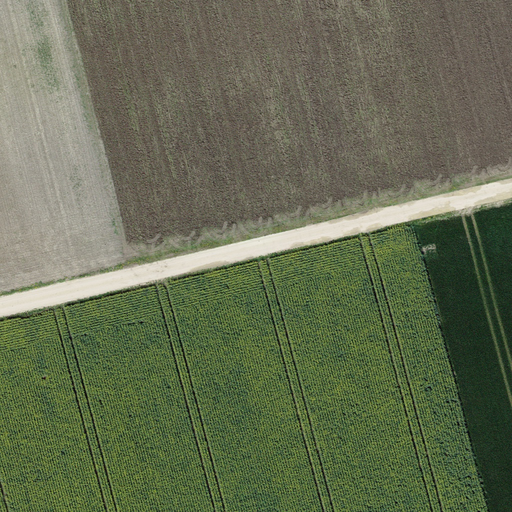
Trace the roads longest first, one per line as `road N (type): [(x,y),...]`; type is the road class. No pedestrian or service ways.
road 1 (motorway): [(0,242),(511,122)]
road 2 (track): [(0,307),(511,188)]
road 3 (motorway): [(511,57),(0,176)]
